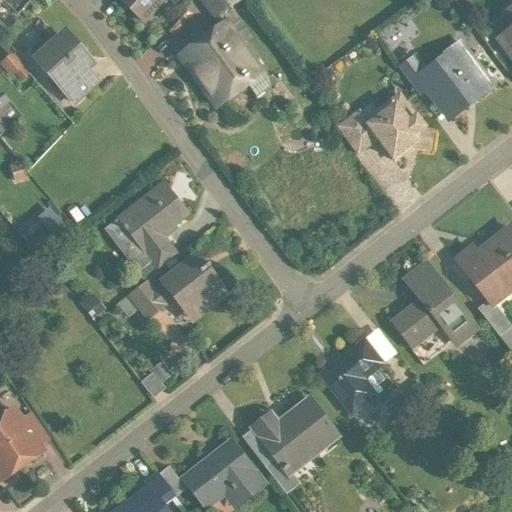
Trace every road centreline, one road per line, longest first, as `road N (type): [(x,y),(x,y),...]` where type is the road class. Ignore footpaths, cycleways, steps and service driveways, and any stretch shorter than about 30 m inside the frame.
road 1 (residential): [(304,310),(150,101),(62,0)]
road 2 (residential): [(52,511),(304,310)]
road 3 (residential): [(304,310),(511,149)]
